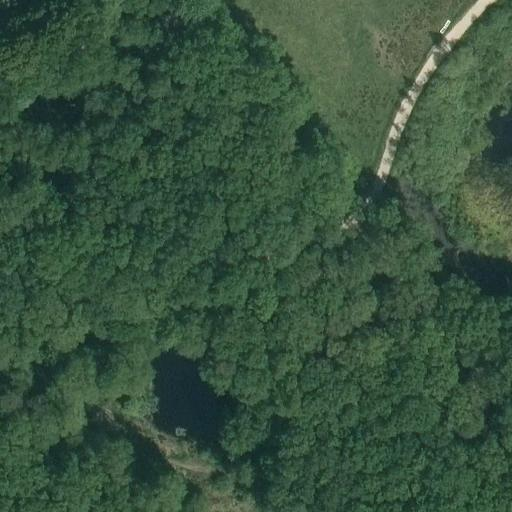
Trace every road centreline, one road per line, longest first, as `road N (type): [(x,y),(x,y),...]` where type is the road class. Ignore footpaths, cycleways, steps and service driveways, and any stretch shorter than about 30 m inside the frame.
road 1 (unknown): [(358,222),(189,0)]
road 2 (track): [(486,0),(438,50),(407,101),(358,222)]
road 3 (track): [(242,276),(0,363)]
road 4 (track): [(358,222),(242,276)]
